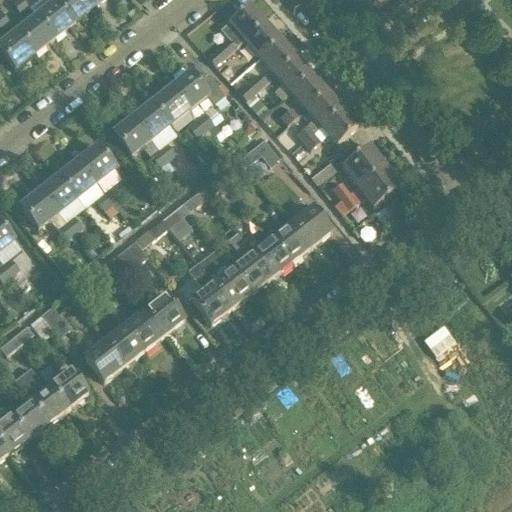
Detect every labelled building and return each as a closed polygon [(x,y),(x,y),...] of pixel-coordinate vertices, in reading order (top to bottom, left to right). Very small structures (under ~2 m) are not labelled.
[(20,19),(30,12),(20,0),(19,0),(11,7),(20,19)] [(74,29),(93,14),(81,0),(65,0),(56,7),(74,29)] [(81,0),(93,14),(110,0),(81,0)] [(55,44),(74,29),(56,7),(37,22),(55,44)] [(250,10),(221,35),(230,45),(219,55),(227,63),(237,53),(245,46),(266,27),(250,10)] [(0,32),(2,35),(10,27),(0,15),(0,32)] [(36,59),(55,44),(37,22),(18,37),(36,59)] [(261,63),(282,45),(266,27),(245,46),(261,63)] [(0,54),(16,75),(36,59),(18,37),(0,51),(0,54)] [(276,80),(297,62),(282,45),(261,63),(276,80)] [(208,64),(216,72),(227,63),(219,55),(208,64)] [(291,98),(312,79),(297,62),(276,80),(282,88),(275,94),(283,103),(291,97),(291,98)] [(191,78),(172,94),(189,116),(208,101),(215,110),(225,102),(208,80),(199,88),(191,78)] [(250,88),(257,96),(267,87),(260,79),(250,88)] [(307,115),(328,96),(312,79),(291,98),(307,115)] [(246,106),(257,96),(250,88),(239,98),(246,106)] [(170,131),(189,116),(172,94),(153,109),(170,131)] [(322,132),(343,114),(328,96),(307,115),(322,132)] [(151,146),(170,131),(153,109),(134,124),(151,146)] [(287,131),(298,120),(292,113),(280,123),(287,131)] [(338,150),(359,131),(343,114),(322,132),(338,150)] [(196,124),(206,136),(214,129),(205,117),(196,124)] [(167,166),(158,154),(151,146),(134,124),(114,139),(132,161),(143,152),(159,173),(167,166)] [(197,143),(206,136),(196,124),(187,131),(197,143)] [(248,125),(243,130),(242,136),(246,141),(255,134),(248,125)] [(303,149),(314,139),(306,130),(295,140),(303,149)] [(310,156),(320,146),(314,139),(303,149),(310,156)] [(279,164),(264,145),(242,163),(248,171),(261,161),(269,171),(279,164)] [(167,166),(176,160),(166,148),(158,154),(167,166)] [(98,151),(79,167),(96,189),(116,173),(98,151)] [(358,193),(386,172),(370,151),(342,173),(358,193)] [(236,181),(248,171),(242,163),(230,173),(236,181)] [(103,198),(96,189),(79,167),(60,182),(84,213),(95,204),(109,223),(118,216),(113,210),(103,198)] [(317,191),(337,176),(331,167),(311,183),(317,191)] [(374,214),(402,193),(386,172),(358,193),(374,214)] [(77,204),(60,182),(41,197),(58,219),(77,204)] [(208,202),(222,191),(216,183),(202,195),(208,202)] [(341,206),(350,199),(342,189),(333,196),(341,206)] [(112,191),(103,198),(113,210),(122,204),(112,191)] [(196,212),(208,202),(202,195),(189,205),(196,212)] [(38,234),(49,226),(58,219),(41,197),(21,212),(38,234)] [(349,217),(358,210),(350,199),(341,206),(349,217)] [(312,254),(332,239),(312,213),(292,228),(312,254)] [(169,233),(183,223),(176,215),(163,225),(169,233)] [(65,228),(74,240),(83,233),(74,222),(65,228)] [(156,244),(169,233),(163,225),(149,236),(156,244)] [(0,257),(15,246),(0,227),(0,257)] [(57,235),(65,246),(74,240),(65,228),(57,235)] [(291,269),(312,254),(292,228),(272,244),(291,269)] [(237,239),(236,240),(271,285),(291,269),(272,244),(260,253),(251,240),(243,246),(237,239)] [(65,246),(64,247),(68,253),(78,245),(74,240),(65,246)] [(251,300),(271,285),(236,240),(228,246),(243,266),(231,275),(251,300)] [(131,276),(148,263),(135,247),(109,267),(115,275),(125,268),(131,276)] [(231,315),(251,300),(231,275),(217,255),(197,270),(231,315)] [(12,282),(20,276),(10,263),(3,269),(12,282)] [(101,286),(115,275),(109,267),(95,279),(101,286)] [(12,282),(3,269),(0,271),(0,284),(3,289),(12,282)] [(211,331),(231,315),(197,270),(188,277),(203,296),(191,305),(211,331)] [(74,307),(88,297),(82,289),(68,299),(74,307)] [(166,342),(185,327),(166,301),(146,316),(166,342)] [(59,343),(70,335),(52,312),(41,320),(59,343)] [(146,357),(166,342),(146,316),(126,331),(146,357)] [(125,372),(146,357),(126,331),(105,347),(125,372)] [(20,350),(33,340),(27,332),(14,342),(20,350)] [(6,361),(20,350),(14,342),(0,353),(6,361)] [(104,388),(125,372),(105,347),(85,363),(104,388)] [(60,385),(49,370),(40,378),(50,392),(51,391),(69,415),(88,400),(70,377),(60,385)] [(45,396),(39,389),(41,388),(31,374),(15,386),(31,407),(31,406),(49,430),(69,415),(51,391),(50,392),(45,396)] [(31,406),(31,407),(20,415),(14,407),(5,414),(29,445),(49,430),(31,406)] [(4,415),(3,413),(0,415),(0,449),(8,460),(29,445),(5,414),(4,415)] [(0,466),(8,460),(0,449),(0,466)] [(452,491),(460,485),(440,459),(433,465),(452,491)]
